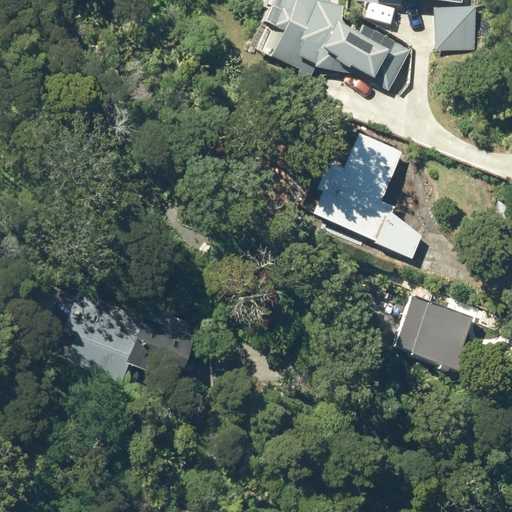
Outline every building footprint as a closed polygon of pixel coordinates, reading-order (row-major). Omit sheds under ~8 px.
[(344,35),(349,7),(322,2),(316,29),(344,35)] [(475,12),(428,10),(425,53),(473,56),(475,12)] [(307,217),(371,244),(389,208),(378,202),(399,153),(354,134),(339,171),(328,166),(307,217)] [(509,202),(497,201),(496,224),(509,225),(509,202)] [(142,322),(74,293),(57,335),(70,340),(59,366),(114,388),(122,370),(168,387),(186,341),(185,340),(190,327),(147,310),(142,322)] [(467,321),(408,298),(386,349),(403,357),(403,359),(432,371),(430,373),(448,380),(460,350),(456,349),(467,321)]
